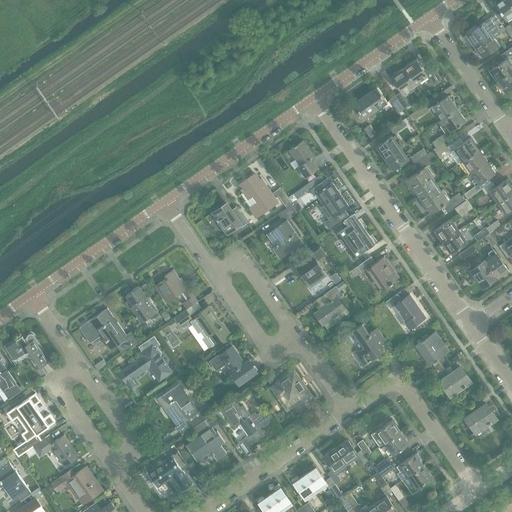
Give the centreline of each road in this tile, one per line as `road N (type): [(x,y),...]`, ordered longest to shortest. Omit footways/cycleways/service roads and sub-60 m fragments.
road 1 (residential): [(471,323),(313,98)]
road 2 (residential): [(477,490),(396,383),(349,411)]
road 3 (residential): [(164,201),(313,98)]
road 4 (track): [(145,0),(0,101)]
road 5 (residential): [(205,511),(349,411)]
road 6 (residential): [(32,293),(164,201)]
road 7 (residential): [(313,98),(428,17)]
road 8 (residential): [(509,132),(428,17)]
road 9 (residential): [(110,464),(135,447),(83,370)]
road 10 (residential): [(110,464),(59,387),(83,370)]
road 11 (residential): [(292,333),(272,347),(261,342),(214,272)]
